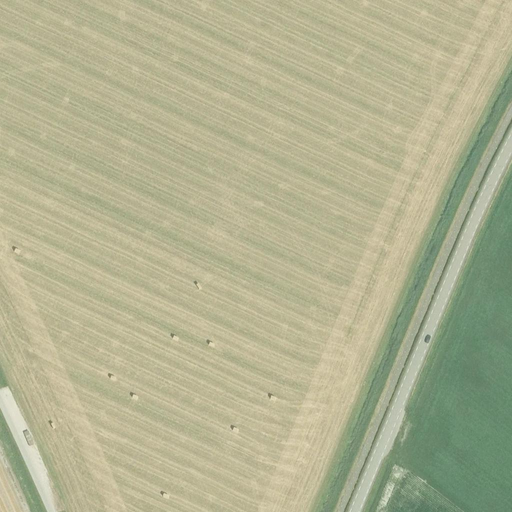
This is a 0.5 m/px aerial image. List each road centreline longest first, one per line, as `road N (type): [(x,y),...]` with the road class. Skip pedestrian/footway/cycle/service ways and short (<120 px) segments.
road 1 (tertiary): [(354,511),(511,139)]
road 2 (unclassified): [(49,511),(0,402)]
